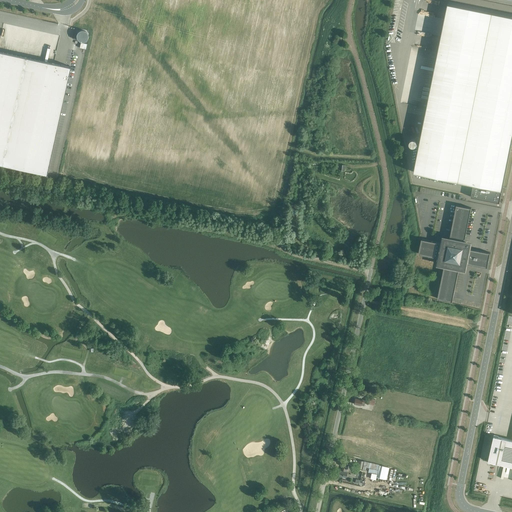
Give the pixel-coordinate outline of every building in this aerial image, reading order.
[(502,190),(511,141),(511,16),(448,3),(438,51),(414,172),(479,185),(478,186),(473,185),(471,197),(500,203),(502,191),(497,190),(497,189),(502,190)] [(78,40),(87,41),(88,30),(78,30),(78,40)] [(60,65),(54,64),(54,63),(0,51),(0,163),(47,174),(68,77),(71,66),(61,64),(61,65),(60,65)] [(487,267),(490,253),(470,248),(471,242),(465,240),(471,208),(456,205),(450,237),(443,236),(442,243),(422,239),(419,254),(439,258),(437,264),(444,266),(438,298),(452,301),(459,269),(460,262),(467,263),(487,267)] [(374,405),(375,400),(375,399),(368,398),(367,401),(362,400),(355,399),(354,404),(361,405),(364,406),(365,403),(366,403),(374,405)] [(511,438),(493,435),(487,460),(511,465),(511,438)] [(377,474),(379,465),(359,460),(357,468),(362,469),(365,469),(366,467),(369,468),(368,472),(377,474)] [(347,472),(348,467),(342,465),(341,471),(339,470),(338,476),(346,478),(347,472)]
